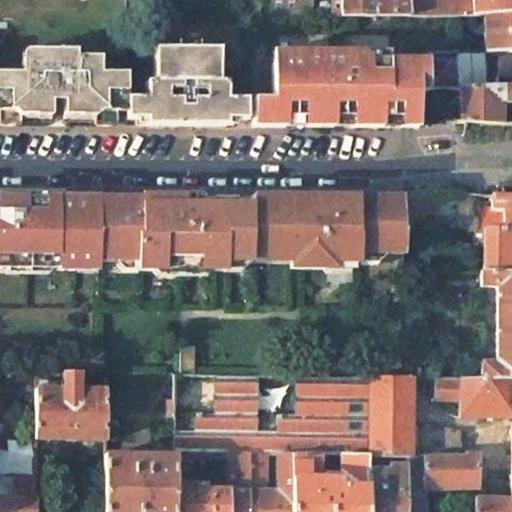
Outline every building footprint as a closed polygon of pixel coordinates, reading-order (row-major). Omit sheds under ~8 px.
[(269,0),(269,18),(273,18),(341,18),(340,0),(269,0)] [(340,0),(341,18),(408,17),(408,0),(340,0)] [(408,0),(408,17),(455,16),(472,15),(471,0),(408,0)] [(511,0),(471,0),(472,15),(483,15),(502,14),(511,14),(511,0)] [(511,14),(502,14),(483,15),(483,52),(499,52),(510,52),(510,42),(511,41),(511,14)] [(225,127),(225,121),(244,122),(244,100),(240,100),(225,100),(225,83),(217,83),(217,50),(152,49),(152,83),(144,82),(144,99),(124,99),(125,112),(125,120),(144,121),(144,127),(225,127)] [(0,125),(9,126),(13,121),(14,115),(46,116),(46,100),(59,100),(59,116),(91,116),(91,124),(97,126),(109,126),(113,122),(113,111),(125,112),(124,99),(125,74),(111,74),(108,79),(99,78),(99,58),(75,57),(76,50),(31,50),(31,62),(19,62),(19,78),(3,77),(0,72),(0,125)] [(511,51),(510,52),(499,52),(498,87),(511,86),(511,51)] [(387,52),(271,53),(271,100),(271,106),(259,106),(259,100),(252,101),(252,126),(416,125),(416,122),(415,87),(429,87),(429,54),(424,54),(424,59),(387,59),(387,52)] [(511,86),(498,87),(458,88),(459,123),(464,124),(479,124),(501,124),(502,104),(511,104),(511,86)] [(421,192),(401,192),(402,198),(403,230),(422,231),(421,192)] [(0,271),(4,272),(5,272),(6,265),(27,265),(47,266),(47,272),(48,272),(74,272),(74,262),(96,262),(97,196),(0,195),(0,271)] [(502,196),(490,195),(490,204),(490,212),(503,211),(503,216),(503,233),(511,233),(511,195),(503,196),(502,196)] [(180,197),(97,196),(96,262),(135,262),(135,270),(135,271),(162,271),(162,270),(163,267),(198,267),(198,270),(198,272),(224,271),(224,270),(224,263),(250,263),(250,254),(288,254),(288,271),(323,271),(325,271),(333,263),(357,263),(357,254),(402,255),(403,230),(402,198),(372,197),(341,198),(251,197),(251,205),(198,205),(198,210),(185,210),(185,197),(180,197)] [(503,216),(478,216),(478,221),(479,233),(481,233),(482,231),(503,233),(503,216)] [(451,225),(439,224),(439,231),(479,233),(478,221),(452,220),(451,225)] [(511,233),(503,233),(482,231),(481,233),(481,273),(511,272),(511,233)] [(511,272),(481,273),(479,273),(479,287),(486,287),(496,287),(495,310),(495,364),(479,364),(479,380),(511,380),(511,272)] [(180,346),(179,376),(193,377),(194,377),(194,347),(180,346)] [(80,374),(61,374),(61,390),(35,390),(35,440),(103,441),(103,404),(103,390),(79,390),(80,374)] [(179,376),(173,376),(173,405),(172,453),(187,453),(232,454),(248,454),(264,454),(275,455),(292,455),(320,455),(339,456),(368,456),(369,456),(370,378),(351,378),(351,380),(279,377),(258,377),(214,377),(194,377),(193,377),(179,376)] [(410,379),(370,378),(369,456),(405,457),(408,457),(410,379)] [(460,380),(424,379),(423,400),(459,400),(460,380)] [(511,380),(479,380),(460,380),(459,400),(459,418),(510,418),(510,425),(511,424),(511,380)] [(459,424),(434,425),(415,431),(415,457),(423,457),(459,456),(459,424)] [(187,453),(172,453),(172,458),(172,484),(187,485),(188,458),(187,453)] [(248,454),(232,454),(231,458),(231,490),(248,490),(248,454)] [(264,454),(248,454),(248,490),(248,492),(263,492),(264,454)] [(263,492),(248,492),(247,511),(291,511),(292,455),(275,455),(274,481),(279,481),(279,492),(263,492)] [(320,455),(292,455),(291,511),(366,511),(368,456),(339,456),(339,480),(319,479),(320,455)] [(172,458),(103,456),(103,511),(171,511),(172,484),(172,458)] [(368,456),(366,511),(405,511),(405,457),(369,456),(368,456)] [(459,456),(423,457),(423,490),(425,489),(474,489),(476,456),(459,456)] [(408,457),(405,457),(405,511),(424,511),(425,496),(425,489),(423,490),(423,457),(415,457),(408,457)] [(0,498),(0,511),(35,511),(35,502),(35,499),(35,478),(15,477),(15,498),(0,498)] [(187,485),(172,484),(171,511),(247,511),(248,492),(248,490),(231,490),(204,490),(204,486),(187,485)] [(510,500),(473,499),(472,511),(509,511),(510,501),(510,500)] [(46,511),(47,503),(35,502),(35,511),(46,511)]
